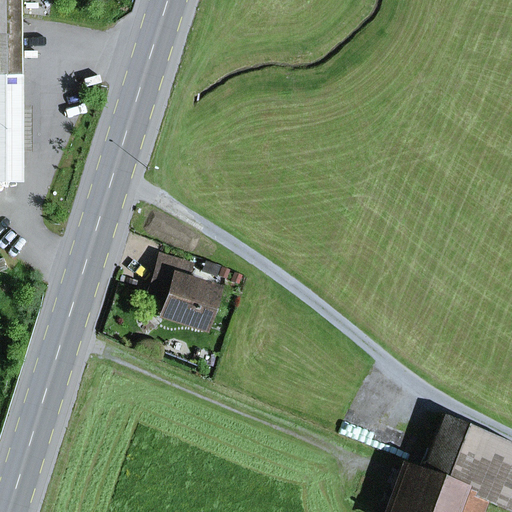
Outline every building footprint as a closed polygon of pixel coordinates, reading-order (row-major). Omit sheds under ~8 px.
[(0,0),(0,180),(16,181),(15,152),(15,106),(13,0),(0,0)] [(15,152),(28,152),(28,106),(15,106),(15,152)] [(385,272),(398,244),(406,248),(412,234),(404,230),(409,219),(373,203),(349,257),(385,272)] [(412,244),(403,264),(417,270),(426,250),(412,244)] [(165,298),(159,314),(201,327),(213,291),(183,281),(187,266),(159,257),(151,280),(168,286),(165,298)] [(147,292),(165,298),(168,286),(151,280),(147,292)] [(460,488),(460,487),(508,505),(511,493),(511,448),(441,421),(421,473),(460,488)] [(384,511),(390,511),(408,469),(402,467),(384,511)] [(477,511),(483,499),(459,490),(460,488),(421,473),(420,474),(408,469),(390,511),(477,511)]
